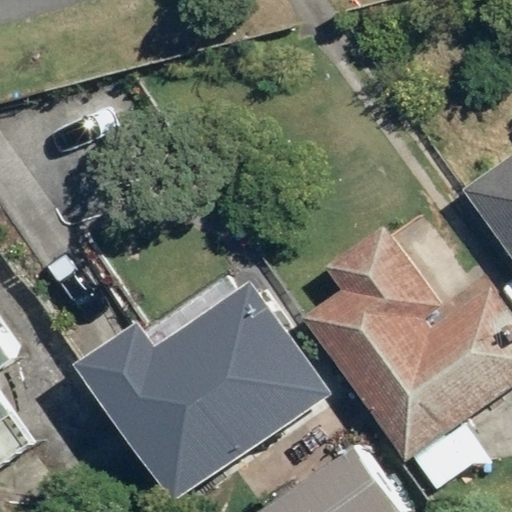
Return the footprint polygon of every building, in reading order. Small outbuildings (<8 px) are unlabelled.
[(511,169),(483,190),(511,231),(511,169)] [(357,291),(321,317),(424,460),(431,454),(453,485),(504,448),(484,420),(511,400),(511,296),(502,284),(479,300),(420,218),(344,273),(357,291)] [(167,324),(107,365),(203,502),(354,397),(270,277),(179,341),(167,324)] [(0,301),(0,480),(55,442),(36,415),(43,410),(17,373),(39,358),(0,301)] [(416,511),(420,509),(369,443),(279,511),(416,511)]
